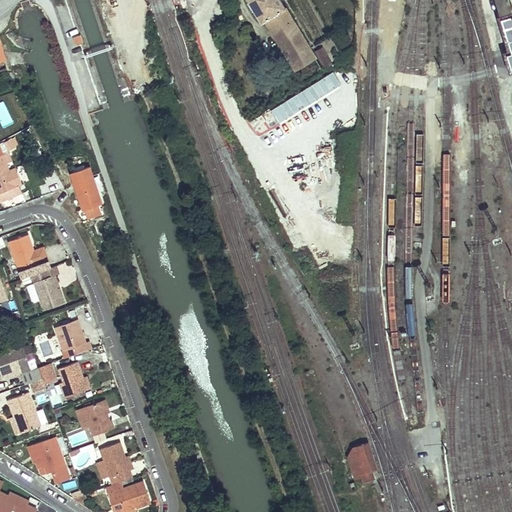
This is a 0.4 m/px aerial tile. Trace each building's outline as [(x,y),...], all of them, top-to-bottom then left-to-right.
[(266,8),(274,20),(291,10),(284,0),(255,0),(262,10),(266,8)] [(511,12),(508,0),(494,0),(511,52),(506,53),(510,69),(511,68),(511,12)] [(320,56),(291,10),(274,20),(302,66),(320,56)] [(146,23),(130,28),(139,55),(154,50),(146,23)] [(0,70),(9,67),(0,40),(0,70)] [(0,123),(2,128),(13,123),(3,101),(0,102),(0,123)] [(14,139),(10,132),(4,136),(7,142),(14,139)] [(2,137),(0,137),(0,186),(0,187),(3,194),(26,185),(22,178),(25,176),(19,161),(13,163),(10,156),(12,155),(8,145),(6,146),(2,137)] [(91,166),(73,171),(83,209),(97,205),(101,204),(91,166)] [(100,213),(97,205),(83,209),(86,218),(100,213)] [(30,258),(33,264),(46,259),(43,253),(41,254),(36,241),(30,225),(10,232),(22,262),(30,258)] [(54,267),(58,266),(55,258),(45,261),(46,264),(48,269),(52,268),(54,267)] [(30,266),(42,302),(63,295),(58,280),(56,281),(52,268),(48,269),(46,264),(45,261),(30,266)] [(72,338),(74,345),(87,340),(85,334),(81,335),(73,310),(51,317),(59,342),(72,338)] [(0,345),(0,365),(24,357),(15,331),(1,336),(4,344),(0,345)] [(55,373),(60,388),(82,381),(78,368),(73,352),(54,358),(58,371),(55,373)] [(51,369),(47,354),(33,358),(37,368),(39,373),(51,369)] [(16,363),(19,374),(24,372),(37,368),(33,358),(16,363)] [(37,368),(24,372),(27,382),(40,378),(39,373),(37,368)] [(39,425),(28,391),(8,398),(13,414),(9,416),(15,433),(39,425)] [(99,394),(80,400),(86,418),(90,433),(100,430),(98,423),(109,420),(107,411),(105,412),(103,406),(99,394)] [(86,418),(80,400),(74,402),(80,420),(86,418)] [(42,407),(36,409),(41,422),(47,420),(42,407)] [(50,439),(53,448),(58,447),(48,426),(50,439)] [(94,441),(105,437),(103,431),(92,434),(94,441)] [(20,436),(25,452),(36,461),(31,445),(20,436)] [(31,445),(36,461),(38,468),(45,465),(47,473),(51,471),(54,479),(57,481),(69,477),(58,447),(53,448),(50,439),(31,445)] [(112,485),(120,482),(132,477),(130,469),(125,457),(120,442),(99,449),(103,461),(108,475),(112,485)] [(367,443),(353,447),(349,456),(354,474),(361,471),(364,480),(372,478),(369,468),(374,466),(367,443)] [(102,477),(108,475),(103,461),(97,463),(102,477)] [(0,511),(36,511),(41,502),(30,497),(29,499),(10,491),(9,494),(0,490),(4,481),(0,479),(0,511)] [(112,485),(106,487),(114,511),(124,511),(136,508),(152,502),(144,480),(122,488),(120,482),(112,485)] [(74,492),(79,502),(86,498),(80,489),(74,492)]
